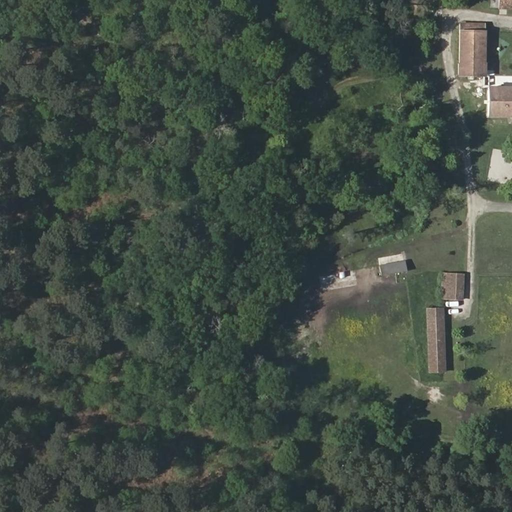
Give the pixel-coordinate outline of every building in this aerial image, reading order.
[(483,64),(484,25),(460,24),(459,63),(458,63),(458,76),(484,76),(484,64),(483,64)] [(511,88),(508,88),(508,89),(496,89),(496,88),(488,88),(488,116),(495,116),(496,115),(508,115),(508,116),(511,116),(511,88)] [(406,271),(404,261),(380,265),(381,275),(406,271)] [(357,280),(355,269),(320,276),(322,286),(357,280)] [(461,300),(463,275),(442,274),(441,298),(461,300)] [(444,371),(442,309),(427,309),(430,372),(444,371)]
